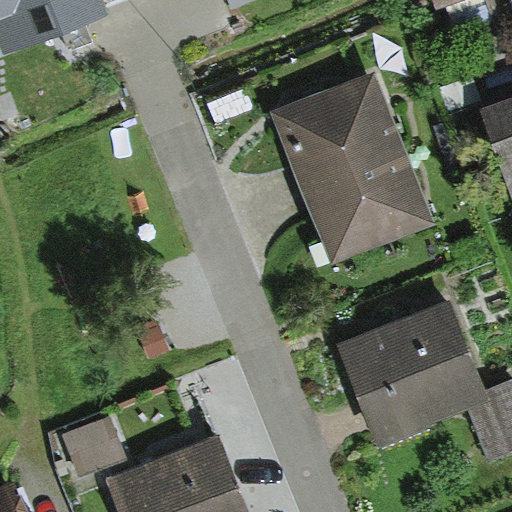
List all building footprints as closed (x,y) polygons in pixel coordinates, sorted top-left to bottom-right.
[(123,0),(0,0),(0,47),(3,57),(112,14),(108,5),(123,0)] [(436,0),(440,11),(471,0),(436,0)] [(335,266),(437,224),(379,69),(272,111),(335,266)] [(511,96),(486,106),(511,177),(511,96)] [(451,300),(337,343),(383,451),(474,412),(492,405),(486,390),(451,300)] [(494,465),(511,457),(511,380),(486,390),(492,405),(474,412),(494,465)] [(116,415),(63,435),(82,481),(133,460),(116,415)] [(253,511),(222,434),(107,480),(121,511),(253,511)] [(0,511),(20,511),(7,482),(0,485),(0,511)]
